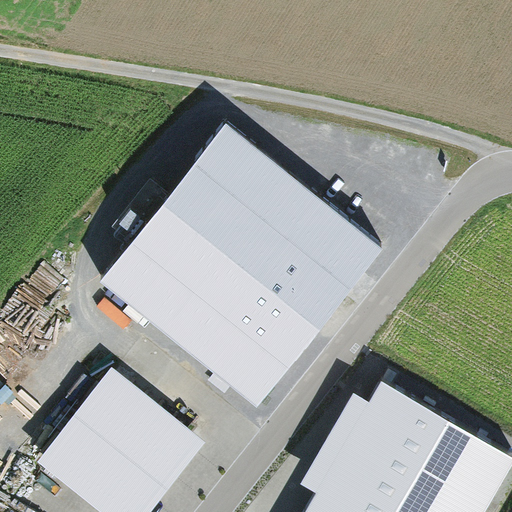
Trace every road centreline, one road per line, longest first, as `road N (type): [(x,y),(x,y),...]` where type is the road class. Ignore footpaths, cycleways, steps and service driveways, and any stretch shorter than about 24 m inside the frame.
road 1 (residential): [(0,51),(377,117),(458,137),(508,166)]
road 2 (residential): [(214,511),(464,198),(508,166)]
